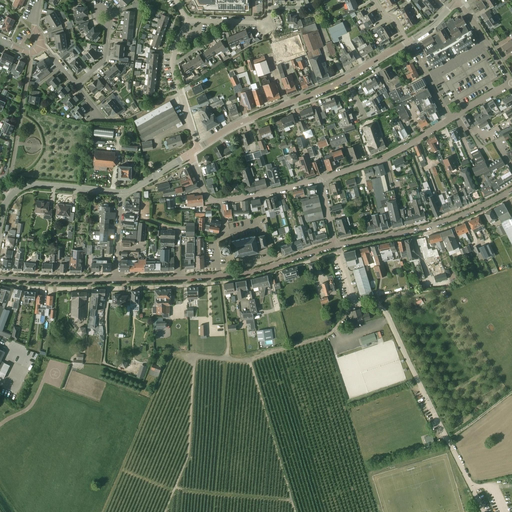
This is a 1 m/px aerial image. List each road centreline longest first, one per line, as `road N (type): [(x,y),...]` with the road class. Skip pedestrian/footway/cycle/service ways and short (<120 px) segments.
road 1 (residential): [(483,511),(387,313),(356,302),(338,246)]
road 2 (residential): [(115,281),(248,272),(338,246)]
road 3 (residential): [(338,246),(429,228),(511,191)]
road 4 (tertiary): [(198,148),(346,78)]
road 5 (residential): [(320,179),(214,201),(189,153)]
road 6 (residential): [(450,119),(370,164),(320,179)]
road 7 (residential): [(198,148),(175,71),(186,20)]
road 8 (track): [(203,355),(264,355),(327,338)]
